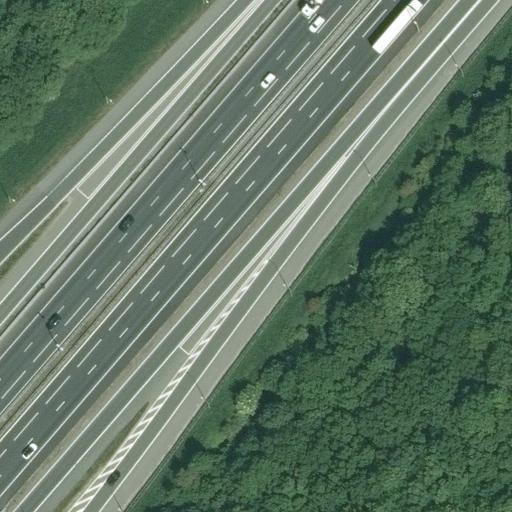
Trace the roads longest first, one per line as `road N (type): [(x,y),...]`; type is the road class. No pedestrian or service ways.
road 1 (motorway): [(21,511),(475,0)]
road 2 (motorway): [(85,511),(487,0)]
road 3 (motorway): [(0,475),(410,0)]
road 4 (motorway): [(329,0),(0,382)]
road 5 (motorway): [(268,0),(0,315)]
road 6 (motorway): [(248,0),(0,252)]
